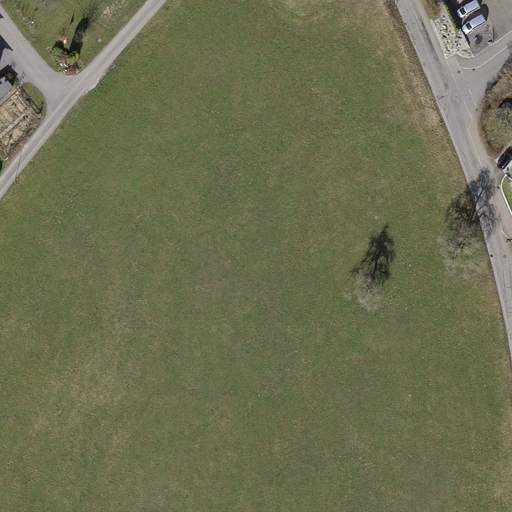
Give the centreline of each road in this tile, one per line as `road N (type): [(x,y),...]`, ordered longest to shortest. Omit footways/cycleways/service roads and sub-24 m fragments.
road 1 (residential): [(158,0),(0,188)]
road 2 (tertiary): [(511,272),(448,90)]
